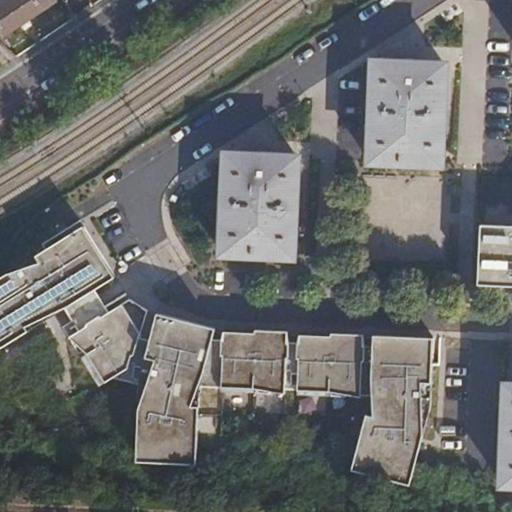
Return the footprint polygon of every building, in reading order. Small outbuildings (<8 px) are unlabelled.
[(58,0),(4,0),(0,3),(0,25),(7,35),(55,3),(58,0)] [(446,65),(416,64),(404,63),(373,61),(369,163),(442,166),(446,65)] [(298,157),(268,156),(257,155),(226,154),(222,255),(294,257),(298,157)] [(511,208),(478,206),(475,275),(511,277),(511,208)] [(511,385),(506,385),(502,486),(511,485),(511,385)]
